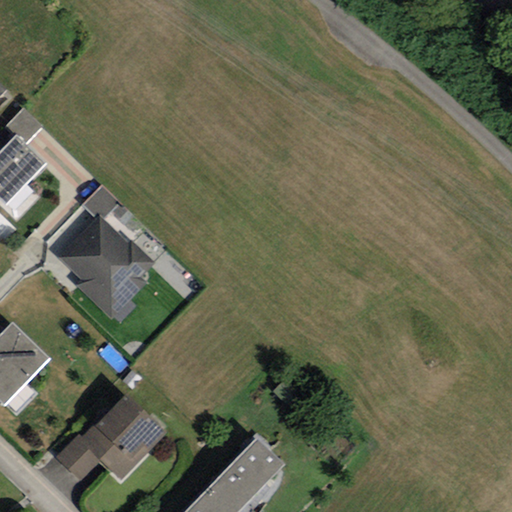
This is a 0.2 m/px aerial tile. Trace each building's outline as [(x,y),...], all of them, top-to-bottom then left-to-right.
[(32,136),(42,127),(26,111),(17,120),(32,136)] [(46,170),(16,141),(0,157),(0,203),(7,210),(46,170)] [(93,223),(60,262),(83,281),(76,289),(107,316),(137,282),(131,277),(145,261),(126,245),(123,249),(93,223)] [(4,330),(0,334),(0,405),(40,365),(4,330)] [(118,402),(60,462),(77,478),(96,459),(116,477),(154,437),(118,402)] [(250,443),(184,511),(238,511),(278,469),(250,443)]
